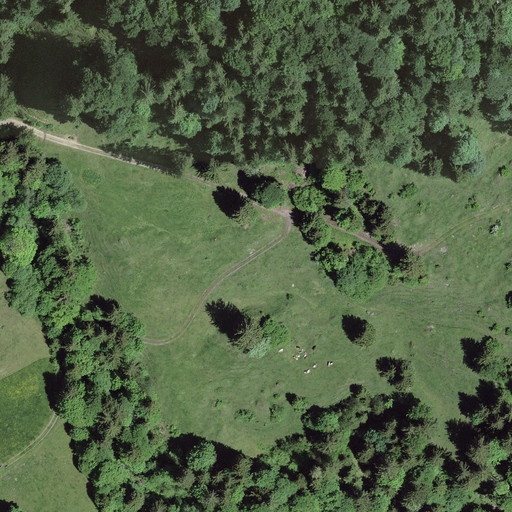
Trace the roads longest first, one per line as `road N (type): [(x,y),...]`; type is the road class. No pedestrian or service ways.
road 1 (track): [(285,214),(287,230),(210,290),(183,339),(154,341),(73,319),(57,326),(63,372),(56,419),(30,455),(0,475)]
road 2 (track): [(0,117),(394,251)]
